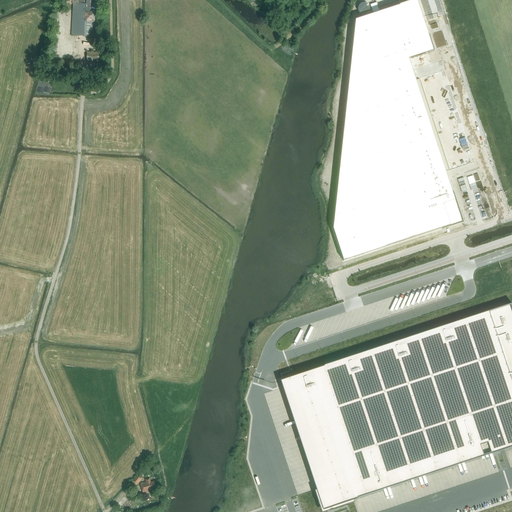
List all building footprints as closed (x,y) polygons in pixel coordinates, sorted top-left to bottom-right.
[(67,0),(67,1),(72,1),(72,4),(73,4),(71,36),(83,36),(94,37),(96,12),(89,12),(90,0),(67,0)] [(417,0),(355,21),(332,229),(343,262),(463,222),(410,59),(435,51),(417,0)] [(377,3),(370,5),(373,13),(379,11),(377,3)] [(87,52),(86,62),(99,62),(99,53),(87,52)] [(511,304),(280,381),(282,388),(316,490),(314,490),(316,496),(318,495),(323,510),(329,508),(348,502),(348,504),(354,502),(353,500),(407,483),(411,481),(450,468),(454,467),(493,454),(501,452),(511,447),(511,304)] [(142,478),(137,474),(132,482),(136,485),(142,478)] [(140,483),(143,493),(150,492),(150,491),(152,490),(156,489),(154,481),(150,482),(149,478),(145,479),(146,482),(140,483)]
